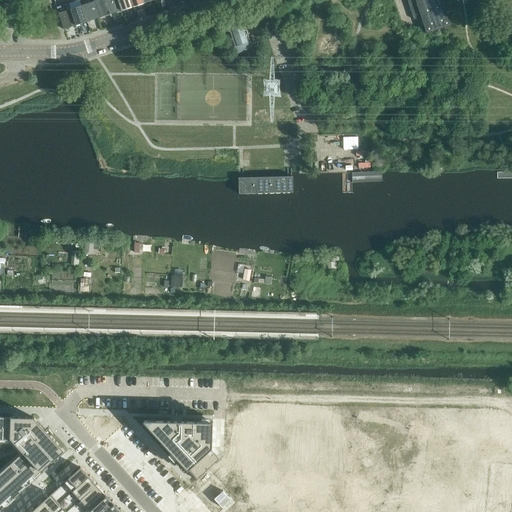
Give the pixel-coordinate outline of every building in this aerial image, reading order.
[(75,26),(70,8),(67,0),(65,0),(64,1),(64,5),(66,10),(58,12),(64,30),(75,26)] [(105,0),(95,0),(93,1),(98,18),(110,15),(105,0)] [(117,0),(105,0),(110,15),(121,11),(117,0)] [(130,0),(117,0),(121,11),(133,7),(130,0)] [(407,0),(414,20),(422,17),(427,34),(451,26),(442,0),(407,0)] [(93,1),(81,5),(87,22),(98,18),(93,1)] [(81,5),(70,8),(75,26),(87,22),(81,5)] [(228,26),(235,47),(250,42),(243,21),(228,26)] [(256,23),(250,25),(252,32),(258,30),(256,23)] [(367,162),(367,146),(355,146),(355,162),(367,162)] [(293,176),(238,177),(239,194),(293,193),(293,176)] [(182,285),(183,276),(173,275),(173,284),(182,285)] [(103,382),(114,381),(114,370),(103,370),(103,382)] [(0,508),(64,450),(34,417),(0,416),(0,444),(10,445),(22,456),(0,475),(0,508)] [(170,421),(145,420),(143,421),(196,480),(220,459),(211,449),(212,448),(213,422),(182,421),(182,423),(170,423),(170,421)] [(69,478),(64,482),(73,491),(77,487),(89,476),(80,467),(69,478)] [(89,476),(77,487),(84,496),(96,484),(89,476)] [(96,484),(84,496),(92,504),(104,493),(96,484)] [(480,507),(489,507),(491,488),(482,488),(480,507)] [(104,493),(92,504),(99,511),(111,501),(104,493)] [(51,494),(42,502),(51,511),(59,511),(64,508),(51,494)] [(111,501),(99,511),(116,511),(119,510),(111,501)] [(51,511),(42,502),(34,509),(37,511),(51,511)]
